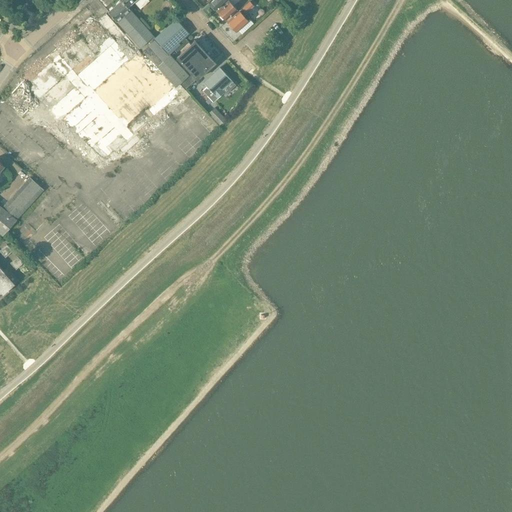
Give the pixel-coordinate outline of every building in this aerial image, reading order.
[(150,43),(151,42),(156,37),(127,6),(133,0),(120,0),(121,0),(108,12),(140,48),(148,40),(150,43)] [(209,0),(208,1),(211,5),(211,7),(213,9),(215,9),(216,10),(226,0),(209,0)] [(228,0),(217,11),(225,19),(237,9),(233,5),(233,4),(237,0),(228,0)] [(239,10),(227,22),(231,26),(231,28),(233,30),(235,30),(236,31),(248,20),(250,18),(245,13),(253,5),(249,1),(239,10)] [(156,37),(151,42),(156,48),(160,44),(169,54),(173,50),(174,49),(176,52),(182,47),(188,41),(184,37),(189,33),(176,19),(156,37)] [(215,62),(195,40),(176,57),(197,79),(215,62)] [(207,86),(202,90),(213,101),(218,98),(224,92),(221,89),(231,80),(220,67),(209,76),(203,82),(207,86)] [(18,92),(11,101),(24,112),(32,104),(18,92)] [(41,107),(33,119),(41,124),(48,112),(41,107)] [(215,108),(209,113),(220,125),(226,119),(215,108)] [(0,232),(2,235),(44,188),(35,181),(30,176),(2,206),(0,204),(0,232)] [(26,244),(62,282),(123,225),(87,187),(26,244)] [(6,244),(0,249),(0,251),(5,257),(12,250),(6,244)] [(16,269),(18,267),(23,262),(17,256),(10,262),(16,269)] [(0,295),(18,280),(7,268),(4,271),(0,266),(0,295)]
